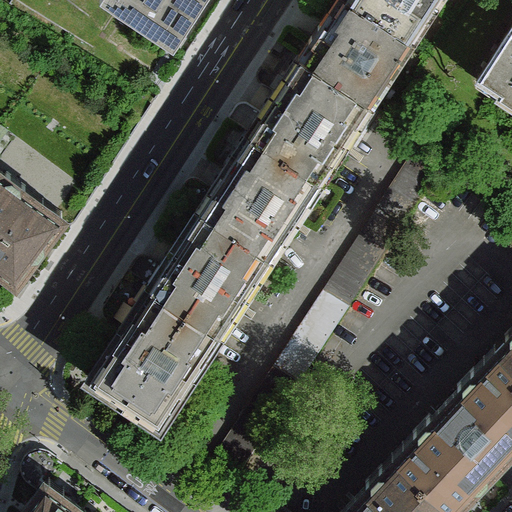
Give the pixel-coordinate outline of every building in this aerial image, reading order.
[(204,0),(106,0),(174,44),(204,0)] [(316,42),(306,58),(371,101),(404,52),(398,49),(408,34),(355,0),(335,0),(323,20),(310,38),(316,42)] [(355,0),(408,34),(417,21),(423,24),(438,0),(355,0)] [(511,28),(482,75),(503,89),(511,94),(511,28)] [(263,111),(251,130),(321,177),(371,101),(306,58),(300,54),(263,111)] [(251,130),(263,111),(248,101),(243,100),(239,102),(229,116),(251,130)] [(0,122),(0,141),(9,129),(0,122)] [(213,187),(201,206),(271,252),(321,177),(251,130),(213,187)] [(421,144),(216,456),(241,473),(444,162),(421,144)] [(0,167),(0,263),(17,277),(62,216),(0,167)] [(201,206),(213,187),(198,177),(192,177),(187,179),(180,192),(201,206)] [(163,263),(150,282),(222,329),(271,252),(201,206),(163,263)] [(150,282),(163,263),(148,253),(143,253),(139,255),(106,304),(105,310),(107,315),(122,325),(150,282)] [(122,325),(89,375),(160,422),(222,329),(150,282),(122,325)] [(511,378),(511,379),(511,335),(500,349),(511,359),(511,378)] [(511,359),(500,349),(396,456),(453,507),(490,469),(511,445),(511,379),(511,378),(511,359)] [(46,479),(48,481),(63,461),(49,451),(40,449),(32,451),(25,458),(23,466),(24,474),(30,480),(39,488),(46,479)] [(396,456),(341,511),(448,511),(453,507),(396,456)] [(22,511),(89,511),(48,481),(46,479),(39,488),(26,506),(22,511)] [(292,511),(270,494),(256,511),(292,511)]
